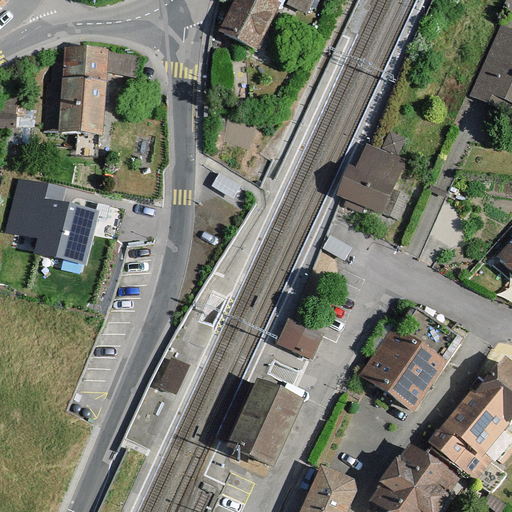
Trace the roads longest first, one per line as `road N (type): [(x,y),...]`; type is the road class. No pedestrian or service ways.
road 1 (unclassified): [(177,0),(187,148),(179,247),(153,340),(81,511)]
road 2 (residential): [(386,270),(267,511)]
road 3 (residential): [(386,270),(511,331)]
road 4 (residential): [(57,24),(138,17),(177,0)]
